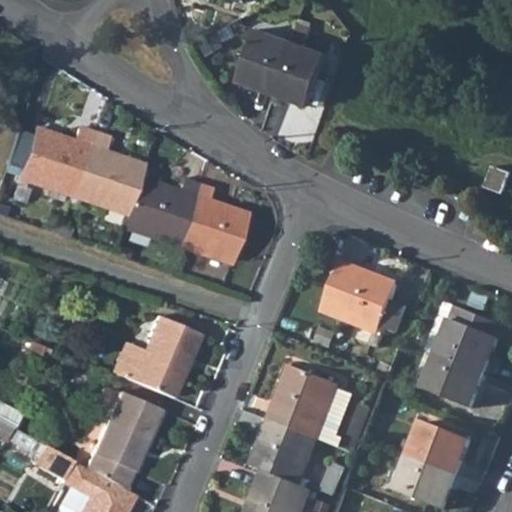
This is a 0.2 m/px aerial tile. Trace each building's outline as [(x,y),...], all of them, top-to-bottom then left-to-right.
[(238,76),(274,89),(290,42),(253,30),(238,76)] [(290,42),(274,89),(309,100),(324,53),(290,42)] [(38,137),(21,184),(74,203),(91,156),(38,137)] [(91,156),(74,203),(128,221),(141,185),(145,175),(91,156)] [(495,166),(489,185),(504,191),(511,172),(495,166)] [(128,221),(124,232),(178,252),(196,204),(141,185),(128,221)] [(196,204),(178,252),(231,270),(248,222),(196,204)] [(335,271),(317,316),(374,337),(391,292),(335,271)] [(434,303),(416,349),(430,355),(438,334),(448,308),(434,303)] [(438,334),(430,355),(476,373),(494,326),(448,308),(438,334)] [(140,353),(128,380),(170,398),(175,385),(170,383),(183,353),(188,355),(197,335),(155,317),(140,353)] [(124,347),(112,374),(128,380),(140,353),(124,347)] [(476,373),(430,355),(417,390),(463,407),(476,373)] [(287,372),(266,426),(313,444),(334,394),(334,391),(287,372)] [(117,394),(85,468),(88,470),(124,490),(131,473),(158,411),(117,394)] [(334,394),(313,444),(333,452),(336,446),(332,444),(350,400),(334,394)] [(0,420),(0,437),(5,441),(12,427),(0,420)] [(417,424),(404,457),(450,475),(463,441),(417,424)] [(266,426),(248,470),(260,475),(295,489),(313,444),(266,426)] [(45,446),(34,465),(61,480),(72,461),(45,446)] [(450,475),(404,457),(390,492),(436,510),(450,475)] [(85,468),(72,461),(61,480),(59,483),(86,498),(78,511),(128,511),(137,497),(124,490),(85,468)] [(260,475),(245,511),(299,511),(307,494),(295,489),(260,475)]
